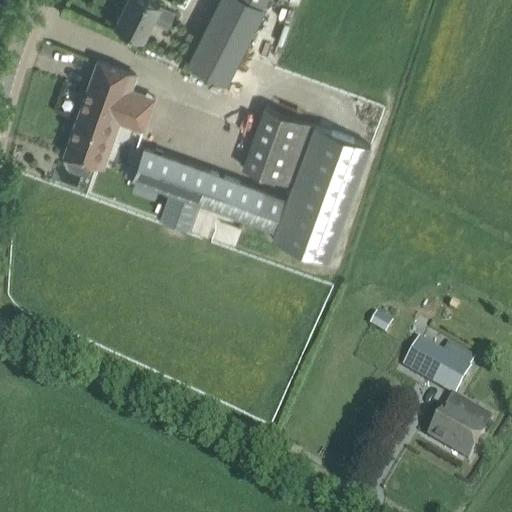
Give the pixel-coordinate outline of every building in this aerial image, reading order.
[(128,0),(116,25),(142,39),(152,19),(167,27),(174,13),(159,6),(159,5),(148,0),(128,0)] [(219,0),(197,44),(188,62),(185,69),(223,87),(226,81),(263,8),(266,0),(219,0)] [(80,109),(119,122),(144,131),(156,97),(131,88),(136,74),(97,60),(80,109)] [(243,167),(289,183),(311,123),(265,107),(243,167)] [(119,122),(80,109),(65,153),(70,155),(68,162),(70,168),(83,172),(89,169),(91,163),(96,165),(106,138),(112,140),(119,122)] [(315,123),(273,239),(329,259),(371,144),(315,123)] [(159,218),(189,229),(199,202),(273,228),(284,195),(137,143),(126,175),(169,191),(159,218)] [(369,325),(384,334),(391,323),(375,313),(369,325)] [(420,339),(404,367),(454,396),(470,368),(472,366),(481,348),(454,332),(442,352),(420,339)] [(428,437),(468,459),(484,432),(444,409),(428,437)]
